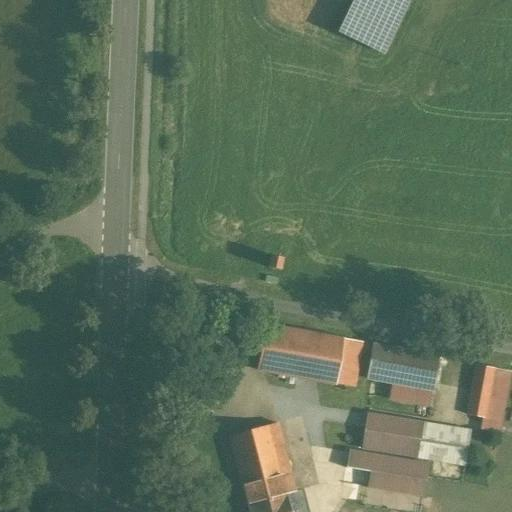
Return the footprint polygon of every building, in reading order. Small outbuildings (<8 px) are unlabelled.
[(353,0),(339,31),(383,51),(406,0),(353,0)] [(278,271),(281,259),(275,258),(269,256),(266,268),(278,271)] [(359,343),(269,327),(261,372),(351,388),(359,343)] [(372,348),(366,380),(430,390),(435,358),(372,348)] [(509,372),(477,365),(467,413),(483,416),(481,428),(497,432),(509,372)] [(469,429),(367,413),(361,451),(463,467),(469,429)] [(275,423),(224,439),(242,497),(246,511),(287,511),(281,490),(294,486),(275,423)] [(427,462),(347,451),(345,469),(425,480),(427,462)]
